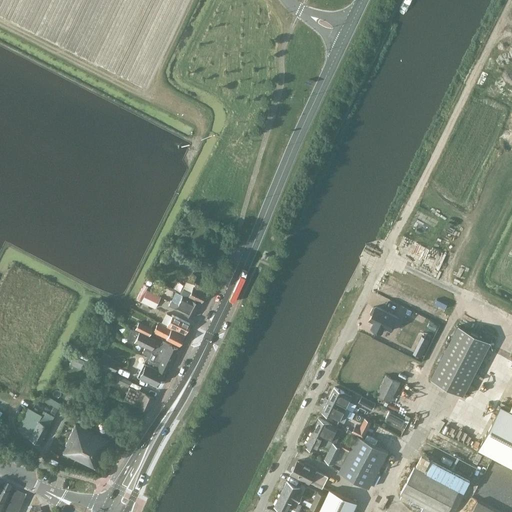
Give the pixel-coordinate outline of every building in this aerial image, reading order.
[(179,277),(185,280),(180,292),(199,303),(204,292),(206,288),(191,281),(194,275),(189,273),(195,261),(188,258),(179,277)] [(146,290),(142,288),(136,300),(140,302),(146,290)] [(146,290),(140,302),(154,308),(160,297),(146,290)] [(170,301),(168,305),(192,317),(199,304),(182,295),(176,304),(170,301)] [(371,314),(369,320),(373,322),(370,328),(381,333),(384,328),(390,331),(397,317),(375,306),(375,308),(373,307),(372,307),(369,312),(370,314),(371,314)] [(166,324),(165,326),(169,328),(169,327),(175,330),(183,334),(185,332),(189,324),(174,316),(174,317),(171,315),(166,324)] [(134,329),(148,335),(151,328),(137,322),(134,329)] [(157,322),(156,323),(152,332),(164,338),(178,345),(183,335),(157,322)] [(459,325),(431,378),(463,395),(491,341),(459,325)] [(141,353),(146,355),(169,366),(177,349),(162,342),(159,347),(154,345),(155,340),(131,328),(127,338),(133,341),(133,342),(144,347),(141,353)] [(421,336),(412,353),(420,356),(428,339),(421,336)] [(87,364),(91,356),(77,349),(74,355),(73,355),(69,364),(79,369),(82,362),(87,364)] [(102,354),(97,366),(113,372),(118,361),(102,354)] [(163,372),(165,373),(169,366),(146,355),(136,376),(157,386),(163,372)] [(112,374),(110,373),(108,378),(109,379),(127,387),(130,380),(112,373),(112,374)] [(386,375),(376,395),(390,402),(400,382),(386,375)] [(129,387),(123,399),(131,403),(147,410),(152,397),(138,390),(135,388),(135,390),(129,387)] [(334,387),(328,400),(345,408),(351,396),(334,387)] [(361,395),(357,403),(361,406),(362,404),(378,413),(382,406),(361,395)] [(44,401),(57,408),(60,404),(47,396),(44,401)] [(328,400),(322,411),(339,420),(342,414),(346,416),(349,410),(345,408),(328,400)] [(500,406),(478,449),(511,467),(511,404),(509,411),(500,406)] [(23,433),(22,434),(39,443),(50,421),(46,419),(49,414),(42,410),(40,415),(34,412),(23,433)] [(402,426),(405,421),(388,412),(385,418),(402,426)] [(318,418),(312,432),(335,444),(341,447),(341,448),(348,452),(351,446),(341,440),(340,442),(337,441),(342,430),(318,418)] [(364,418),(359,427),(354,425),(351,432),(363,438),(371,421),(364,418)] [(63,453),(70,456),(94,468),(107,439),(74,424),(65,444),(66,445),(63,453)] [(341,447),(335,444),(312,432),(305,445),(315,451),(318,444),(329,449),(324,459),(333,463),(341,448),(341,447)] [(351,446),(348,452),(338,472),(369,488),(388,452),(357,435),(351,446)] [(327,475),(316,470),(317,468),(297,459),(290,474),(309,483),(310,482),(321,487),(327,475)] [(414,466),(400,493),(436,511),(446,511),(458,489),(414,466)] [(287,481),(280,494),(297,502),(300,497),(296,495),(299,488),(287,481)] [(2,488),(0,491),(0,511),(18,511),(25,498),(2,488)] [(318,511),(351,511),(356,503),(329,489),(318,511)] [(324,495),(317,492),(309,508),(317,511),(324,495)] [(280,494),(274,506),(285,511),(287,511),(289,507),(298,511),(302,504),(297,502),(280,494)] [(500,511),(477,500),(470,511),(500,511)]
